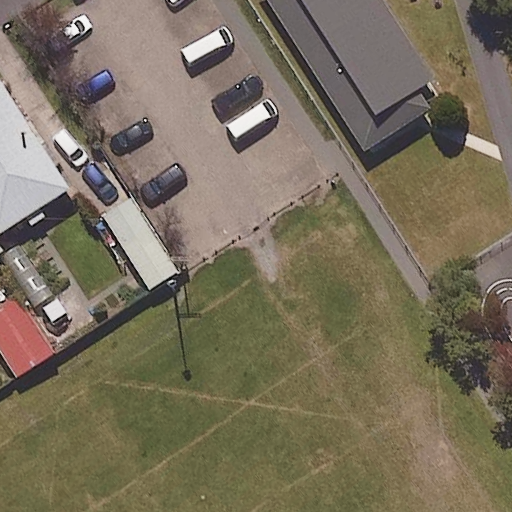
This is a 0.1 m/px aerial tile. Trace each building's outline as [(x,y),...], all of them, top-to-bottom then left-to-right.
[(428,76),(378,0),(263,0),(358,147),(425,104),(413,85),(428,76)] [(80,192),(10,82),(0,88),(0,231),(5,240),(33,222),(37,228),(52,218),(48,212),(80,192)] [(183,268),(138,199),(109,218),(153,287),(183,268)] [(23,241),(1,254),(45,324),(66,311),(23,241)] [(61,356),(24,296),(0,310),(0,343),(22,380),(61,356)]
